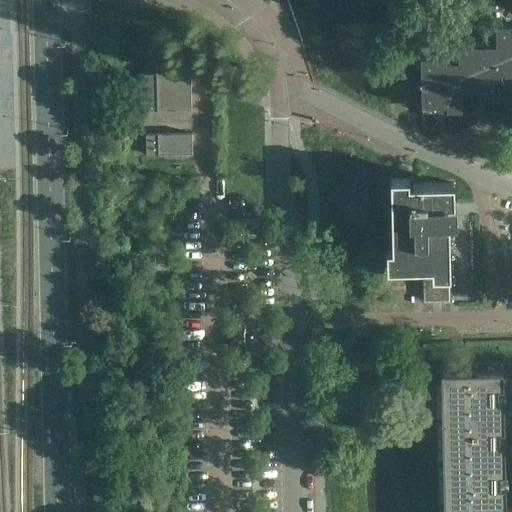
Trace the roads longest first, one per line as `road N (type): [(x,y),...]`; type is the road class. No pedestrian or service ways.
road 1 (secondary): [(53,511),(45,0)]
road 2 (unclassified): [(277,91),(291,319)]
road 3 (residential): [(291,319),(510,317)]
road 4 (unclassified): [(291,319),(295,511)]
road 5 (residential): [(428,152),(300,90),(277,91)]
road 6 (residential): [(482,177),(510,317)]
